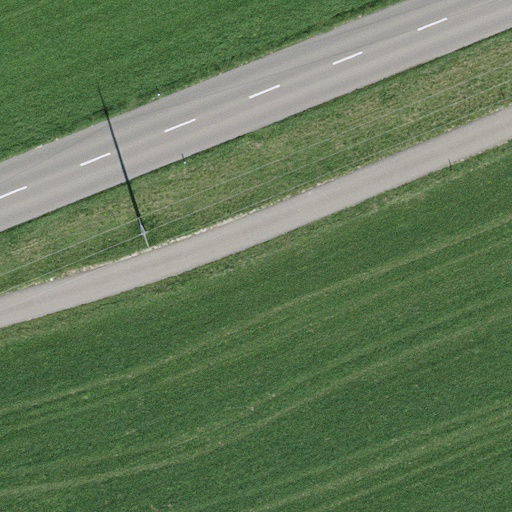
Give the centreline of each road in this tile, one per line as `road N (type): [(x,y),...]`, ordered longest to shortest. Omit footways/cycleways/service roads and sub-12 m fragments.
road 1 (track): [(511,119),(113,277),(0,310)]
road 2 (tertiary): [(490,0),(0,196)]
